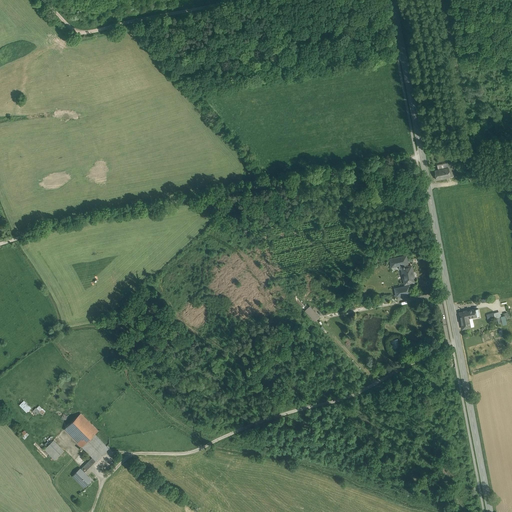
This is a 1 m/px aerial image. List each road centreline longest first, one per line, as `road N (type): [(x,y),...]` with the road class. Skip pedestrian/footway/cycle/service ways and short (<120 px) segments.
road 1 (secondary): [(489,511),(393,0)]
road 2 (track): [(115,453),(192,451),(353,394),(457,339)]
road 3 (track): [(233,0),(85,32),(43,0)]
